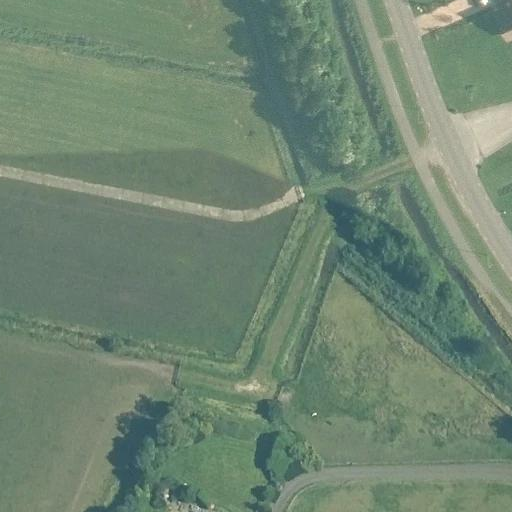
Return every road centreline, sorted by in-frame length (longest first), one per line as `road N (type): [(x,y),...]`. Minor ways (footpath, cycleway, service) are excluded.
road 1 (tertiary): [(511,256),(476,200),(397,0)]
road 2 (unknown): [(511,474),(291,477)]
